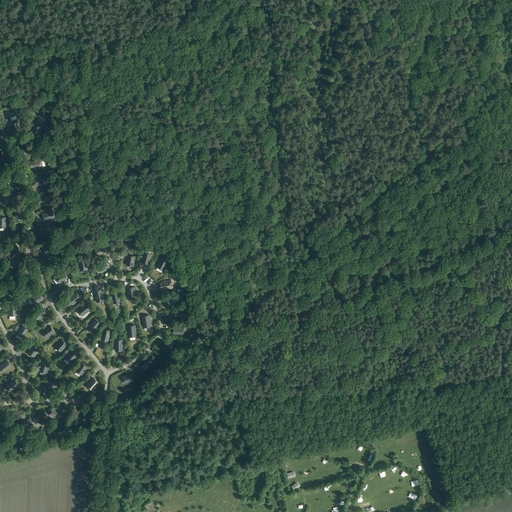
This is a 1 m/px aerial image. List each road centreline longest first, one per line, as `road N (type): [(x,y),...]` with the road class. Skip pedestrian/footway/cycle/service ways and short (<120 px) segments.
road 1 (track): [(146,398),(352,391),(511,368)]
road 2 (track): [(146,398),(419,159)]
road 3 (residential): [(118,279),(70,286),(51,299),(108,374)]
road 4 (track): [(290,271),(275,107)]
road 5 (residential): [(108,374),(136,360),(161,330),(146,286),(118,279)]
road 6 (track): [(102,511),(108,440),(146,398)]
road 7 (track): [(419,159),(511,77)]
road 8 (residential): [(0,171),(14,164),(26,172),(35,218),(25,236),(0,241)]
